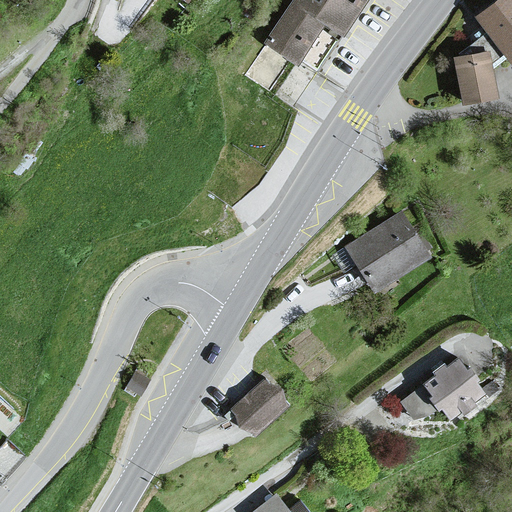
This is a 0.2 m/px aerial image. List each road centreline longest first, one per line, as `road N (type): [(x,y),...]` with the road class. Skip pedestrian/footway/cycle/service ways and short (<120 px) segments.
road 1 (tertiary): [(441,0),(356,115),(238,308)]
road 2 (tertiary): [(238,308),(192,283),(148,291),(76,417),(4,511)]
road 3 (tertiary): [(238,308),(116,511)]
road 4 (residential): [(0,104),(44,54),(76,0)]
